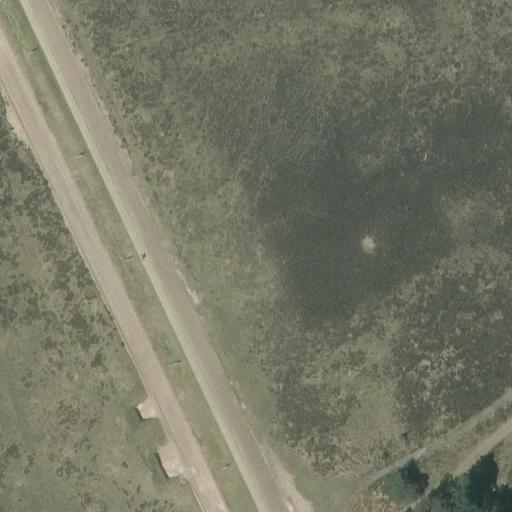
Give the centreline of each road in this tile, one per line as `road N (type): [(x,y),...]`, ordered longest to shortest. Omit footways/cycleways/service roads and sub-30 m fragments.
road 1 (track): [(276,511),(35,0)]
road 2 (track): [(214,511),(0,60)]
road 3 (track): [(406,511),(511,423)]
